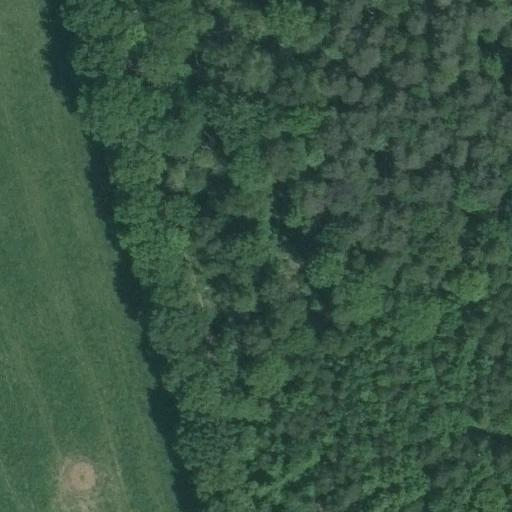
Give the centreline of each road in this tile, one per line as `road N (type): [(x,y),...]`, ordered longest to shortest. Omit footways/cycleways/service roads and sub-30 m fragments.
road 1 (track): [(97,0),(242,511)]
road 2 (track): [(303,0),(232,373),(213,403)]
